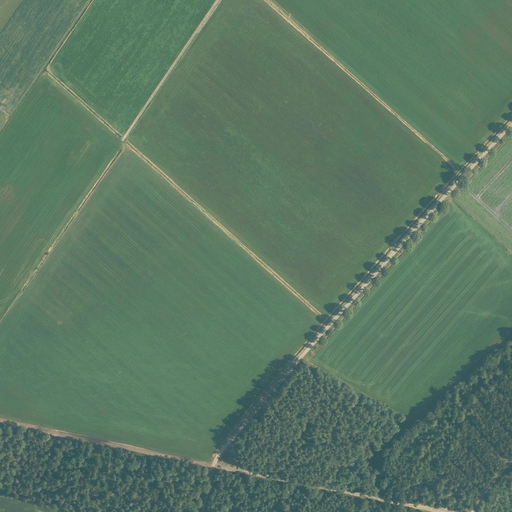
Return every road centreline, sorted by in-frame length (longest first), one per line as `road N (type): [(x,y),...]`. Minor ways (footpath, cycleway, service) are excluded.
road 1 (unclassified): [(202,511),(221,450),(511,124)]
road 2 (track): [(213,466),(0,420)]
road 3 (track): [(213,466),(381,500)]
